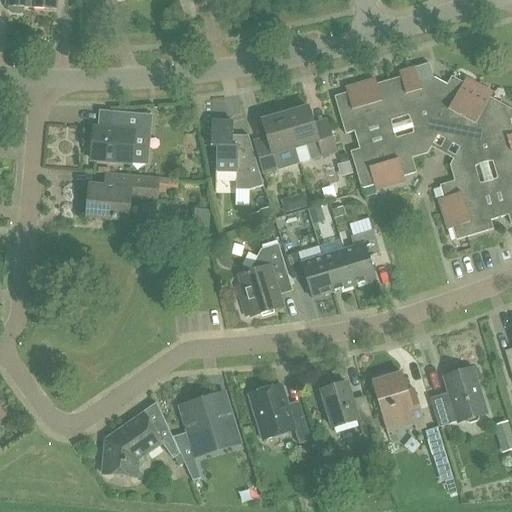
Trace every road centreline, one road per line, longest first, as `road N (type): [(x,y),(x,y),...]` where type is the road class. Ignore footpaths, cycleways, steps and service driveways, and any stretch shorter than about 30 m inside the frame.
road 1 (residential): [(0,346),(44,412),(74,425),(186,351),(342,332),(511,279)]
road 2 (residential): [(375,35),(197,73),(39,78)]
road 3 (residential): [(0,346),(20,309),(39,78)]
road 4 (residential): [(491,0),(375,35)]
